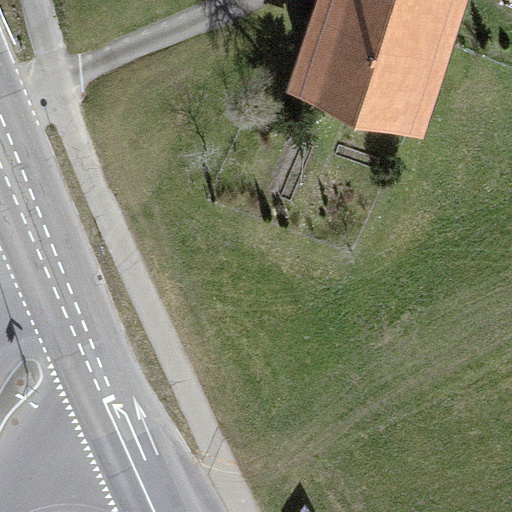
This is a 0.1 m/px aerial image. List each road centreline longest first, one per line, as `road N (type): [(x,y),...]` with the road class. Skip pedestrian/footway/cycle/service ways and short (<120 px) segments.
road 1 (track): [(0,110),(247,0)]
road 2 (secondary): [(83,337),(0,131)]
road 3 (tertiary): [(160,511),(83,337)]
road 4 (secondary): [(0,421),(36,363),(83,337)]
